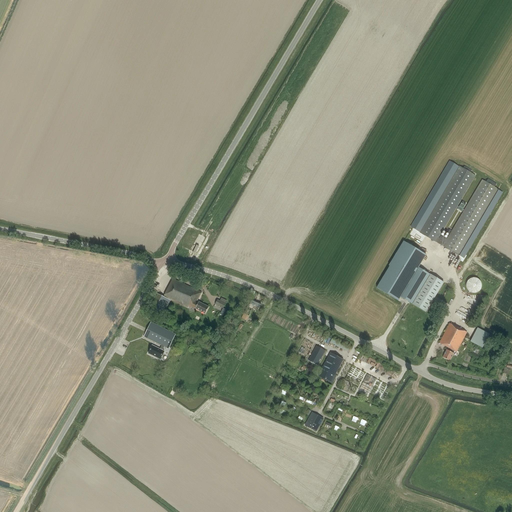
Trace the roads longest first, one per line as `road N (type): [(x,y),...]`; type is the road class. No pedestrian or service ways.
road 1 (tertiary): [(168,259),(319,0)]
road 2 (tertiary): [(16,511),(158,263)]
road 3 (unclassified): [(421,372),(283,299),(168,259)]
road 4 (unclassified): [(158,263),(0,228)]
